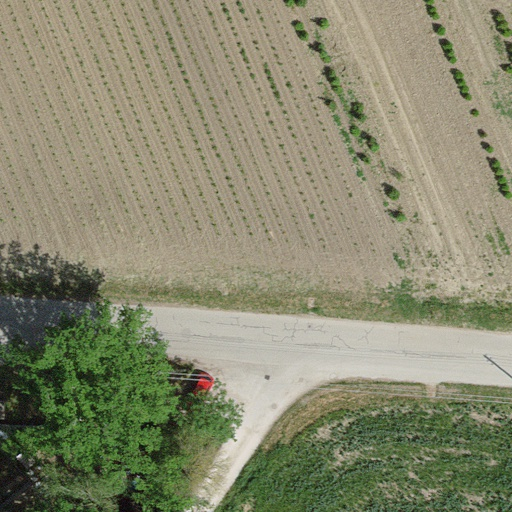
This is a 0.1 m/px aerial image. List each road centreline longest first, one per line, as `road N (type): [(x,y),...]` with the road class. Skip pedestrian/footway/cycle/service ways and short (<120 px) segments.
road 1 (unclassified): [(511,361),(20,319)]
road 2 (track): [(318,343),(203,511)]
